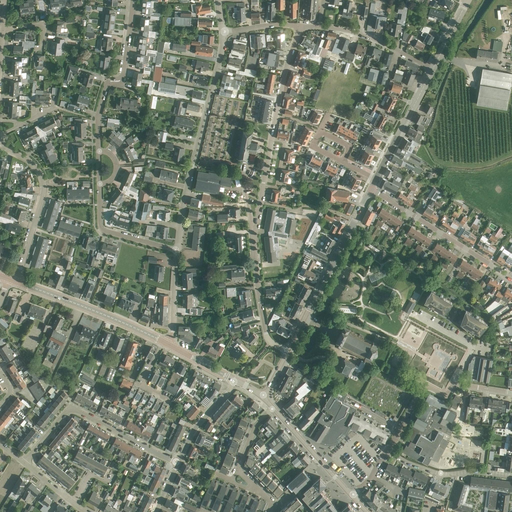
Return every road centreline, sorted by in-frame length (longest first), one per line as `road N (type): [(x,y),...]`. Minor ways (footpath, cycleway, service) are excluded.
road 1 (residential): [(176,251),(100,225),(97,114),(108,81),(123,73),(133,0)]
road 2 (unclassified): [(176,251),(222,32)]
road 3 (residential): [(23,462),(70,407),(177,463)]
road 4 (tertiary): [(286,350),(370,189)]
road 5 (residential): [(411,314),(472,346),(453,384),(511,393)]
road 6 (residential): [(511,280),(370,189)]
road 7 (residential): [(15,282),(43,182),(1,141)]
road 8 (tertiary): [(162,341),(15,282)]
road 9 (residential): [(386,451),(440,473),(511,475)]
road 10 (tertiary): [(375,178),(431,69)]
road 11 (residential): [(319,27),(364,35),(431,69)]
